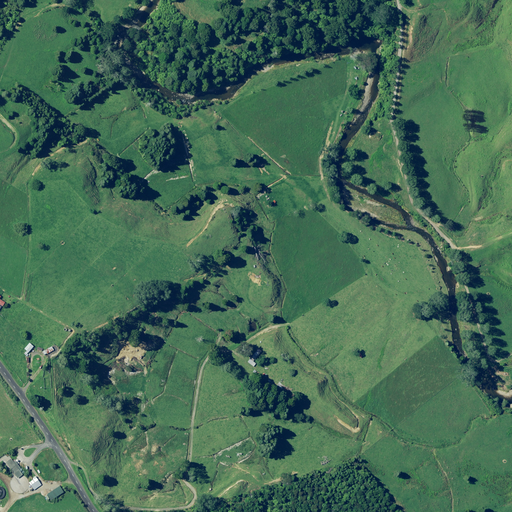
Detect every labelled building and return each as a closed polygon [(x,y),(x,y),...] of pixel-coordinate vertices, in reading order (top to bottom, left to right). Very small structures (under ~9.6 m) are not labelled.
[(21,351),(25,355),(34,346),(30,343),(24,348),(21,351)] [(37,349),(42,351),(44,355),(46,353),(47,354),(54,350),(52,347),(52,346),(46,349),(38,346),(37,349)] [(261,351),(258,348),(247,362),(253,366),(256,364),(253,361),(261,351)] [(13,462),(11,458),(6,462),(17,478),(22,475),(19,469),(21,468),(15,461),(13,462)] [(35,476),(32,478),(33,479),(29,482),(34,490),(42,485),(35,476)] [(60,486),(47,494),(51,500),(64,492),(60,486)]
